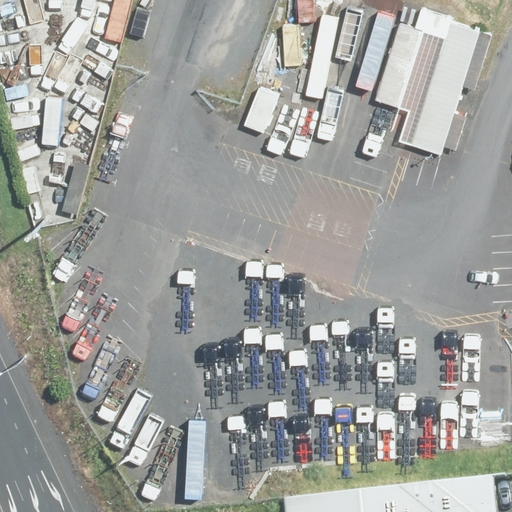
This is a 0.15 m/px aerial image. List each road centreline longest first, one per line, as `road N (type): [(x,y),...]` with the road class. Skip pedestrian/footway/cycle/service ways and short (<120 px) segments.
road 1 (unknown): [(98,353),(155,163),(409,236),(462,209),(485,179),(511,105)]
road 2 (unclassified): [(155,163),(201,0)]
